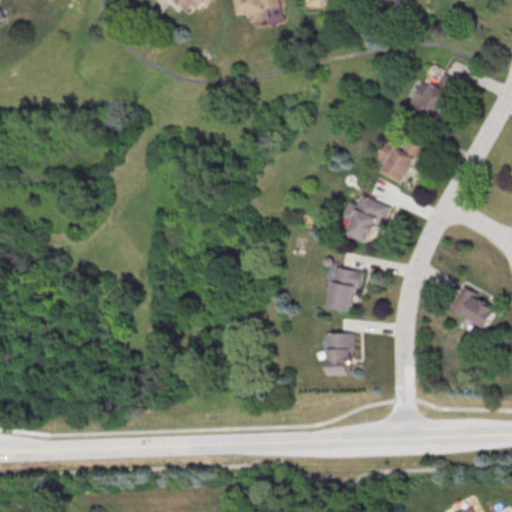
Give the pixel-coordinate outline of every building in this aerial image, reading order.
[(427,77),(413,106),(442,119),(460,81),(446,74),(441,84),(427,77)] [(381,158),(389,162),(384,171),(407,182),(425,146),(410,138),(406,148),(390,140),(381,158)] [(386,223),(392,203),(360,194),(349,234),(372,241),(378,221),(386,223)] [(332,306),(356,311),(365,271),(341,265),(332,306)] [(487,328),(499,304),(462,285),(450,309),(487,328)] [(357,332),(332,332),(332,375),(357,375),(357,332)] [(442,511),(474,511),(468,499),(442,511)]
